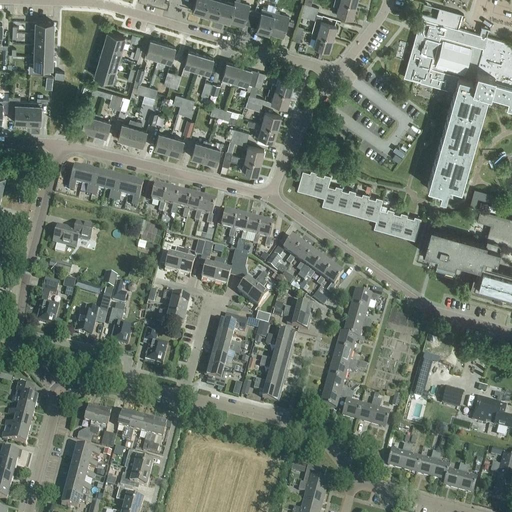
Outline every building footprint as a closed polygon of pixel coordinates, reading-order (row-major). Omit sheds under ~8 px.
[(194,0),(192,10),(205,14),(208,0),(194,0)] [(208,0),(205,14),(216,17),(221,0),(208,0)] [(221,0),(216,17),(229,21),(234,4),(221,0)] [(254,10),(249,8),(250,5),(239,2),(240,0),(235,0),(235,1),(234,4),(229,21),(244,26),(248,13),(253,14),(254,10)] [(352,18),(355,5),(335,0),(334,0),(333,5),(338,6),(336,14),(352,18)] [(302,9),(317,14),(318,8),(304,3),(302,9)] [(259,16),(256,29),(268,33),(274,12),(266,10),(267,7),(263,6),(262,9),(261,12),(254,10),(253,14),(259,16)] [(420,18),(404,77),(426,83),(427,80),(455,88),(427,187),(440,191),(439,197),(445,198),(448,185),(460,188),(487,93),(489,93),(489,94),(508,100),(506,106),(511,107),(511,44),(486,37),(487,34),(480,32),(479,35),(460,29),(457,29),(462,14),(439,7),(436,18),(422,14),(420,18)] [(300,15),(315,20),(317,14),(302,9),(300,15)] [(283,37),(287,24),(293,26),(294,22),(288,20),(289,17),(279,14),(280,11),(275,10),(274,12),(268,33),(283,37)] [(312,32),(333,39),(337,26),(315,20),(312,32)] [(54,22),(37,21),(35,21),(35,22),(32,22),(32,26),(35,26),(35,33),(36,33),(53,33),(54,22)] [(299,42),(303,28),(297,26),(293,40),(299,42)] [(107,31),(104,43),(121,48),(123,42),(126,42),(127,38),(124,37),(107,31)] [(329,51),(333,39),(312,32),(308,45),(329,51)] [(53,33),(36,33),(35,33),(35,40),(32,40),(31,44),(36,44),(53,45),(53,33)] [(135,33),(133,40),(141,43),(144,36),(135,33)] [(158,58),(162,43),(150,40),(145,55),(152,56),(150,60),(157,62),(158,58)] [(121,48),(104,43),(100,54),(121,60),(122,55),(119,54),(121,48)] [(158,58),(157,62),(162,63),(163,60),(170,62),(175,47),(162,43),(158,58)] [(53,45),(36,44),(31,44),(31,49),(34,49),(34,56),(36,56),(52,57),(53,45)] [(196,70),(200,55),(188,51),(184,66),(191,68),(190,71),(195,73),(196,70)] [(119,64),(121,60),(100,54),(97,65),(115,70),(116,63),(119,64)] [(200,55),(196,70),(208,73),(213,58),(200,55)] [(34,68),(52,68),(52,57),(36,56),(34,56),(34,68)] [(233,84),(239,66),(226,62),(222,77),(229,79),(228,82),(233,84)] [(115,70),(97,65),(94,76),(111,81),(114,82),(116,77),(113,76),(115,70)] [(239,66),(233,84),(232,87),(237,89),(239,82),(247,84),(251,70),(239,66)] [(146,91),(147,87),(140,85),(145,70),(138,68),(133,87),(146,91)] [(167,97),(170,87),(174,74),(167,72),(163,85),(167,87),(165,92),(163,91),(161,95),(167,97)] [(261,88),(265,74),(259,72),(254,86),(261,88)] [(292,82),(294,75),(286,72),(284,79),(292,82)] [(174,74),(170,87),(177,89),(181,76),(174,74)] [(271,89),(290,95),(294,82),(292,82),(284,79),(278,78),(276,85),(272,84),(271,89)] [(208,98),(212,84),(204,82),(200,96),(208,98)] [(220,86),(213,84),(210,94),(217,96),(220,86)] [(144,96),(146,91),(133,87),(131,92),(144,96)] [(286,107),(290,95),(271,89),(269,94),(273,95),(271,102),(286,107)] [(112,94),(110,98),(115,100),(114,105),(119,106),(122,97),(112,94)] [(0,121),(1,121),(2,100),(9,100),(9,96),(0,95),(0,121)] [(247,101),(262,105),(263,99),(249,95),(247,101)] [(20,101),(20,98),(20,97),(9,96),(9,100),(15,101),(14,122),(27,123),(28,101),(20,101)] [(129,99),(122,97),(119,106),(119,108),(125,110),(129,99)] [(27,123),(40,124),(41,102),(47,103),(48,98),(36,98),(36,102),(28,101),(27,123)] [(260,111),(262,105),(247,101),(245,107),(260,111)] [(237,118),(238,114),(222,109),(221,113),(230,116),(237,118)] [(154,125),(157,114),(150,112),(147,123),(154,125)] [(257,123),(277,129),(280,116),(265,112),(263,119),(258,117),(257,123)] [(93,133),(97,118),(85,114),(80,129),(93,133)] [(97,118),(93,133),(105,136),(110,122),(97,118)] [(134,127),(136,121),(130,119),(128,125),(121,123),(117,138),(129,142),(134,127)] [(190,136),(194,122),(187,120),(183,134),(190,136)] [(134,127),(129,142),(142,145),(146,131),(140,129),(142,123),(136,121),(134,127)] [(277,129),(257,123),(254,122),(252,128),(256,129),(254,136),(273,141),(277,129)] [(232,135),(247,140),(249,134),(234,129),(232,135)] [(166,151),(171,136),(158,133),(154,147),(166,151)] [(245,146),(247,140),(232,135),(230,141),(245,146)] [(171,136),(166,151),(179,155),(183,140),(171,136)] [(207,145),(203,160),(215,164),(220,149),(216,148),(217,144),(209,141),(207,145)] [(203,160),(207,145),(195,142),(191,157),(203,160)] [(244,158),(260,162),(264,150),(248,146),(246,153),(242,152),(241,157),(244,158)] [(228,167),(232,152),(226,151),(222,166),(228,167)] [(257,175),(260,162),(244,158),(241,157),(239,162),(243,163),(241,171),(257,175)] [(300,174),(303,165),(297,163),(294,172),(300,174)] [(82,186),(87,168),(82,167),(81,169),(74,168),(69,190),(74,191),(76,184),(82,186)] [(92,196),(97,173),(91,172),(92,169),(87,168),(82,186),(88,188),(87,194),(92,196)] [(310,194),(316,175),(317,172),(313,171),(312,173),(302,171),(297,190),(310,194)] [(105,192),(109,174),(104,173),(104,175),(97,173),(92,196),(97,197),(98,190),(105,192)] [(114,201),(120,179),(114,178),(114,175),(109,174),(105,192),(111,193),(109,200),(114,201)] [(324,198),(328,186),(331,176),(326,175),(325,177),(316,175),(310,194),(324,198)] [(127,198),(132,180),(127,178),(126,181),(120,179),(114,201),(119,203),(121,196),(127,198)] [(132,180),(127,198),(133,199),(132,206),(137,207),(143,185),(136,183),(137,181),(132,180)] [(335,209),(341,190),(342,188),(337,186),(337,189),(328,186),(324,198),(322,205),(335,209)] [(163,205),(167,190),(155,187),(151,202),(160,204),(158,212),(163,213),(165,205),(163,205)] [(491,202),(493,195),(474,189),(469,206),(475,208),(478,198),(491,202)] [(175,208),(179,193),(167,190),(163,205),(165,205),(172,207),(170,215),(175,217),(177,209),(175,208)] [(349,213),(355,194),(355,191),(351,190),(350,193),(341,190),(335,209),(349,213)] [(187,211),(191,196),(179,193),(175,208),(177,209),(184,210),(182,218),(187,220),(189,212),(187,211)] [(362,217),(368,198),(369,195),(364,194),(364,196),(355,194),(349,213),(362,217)] [(199,214),(203,199),(191,196),(187,211),(189,212),(196,214),(194,221),(199,223),(201,215),(199,214)] [(376,221),(379,209),(382,199),(378,198),(377,200),(368,198),(362,217),(376,221)] [(199,214),(201,215),(208,217),(206,225),(211,226),(213,217),(212,217),(215,202),(203,199),(199,214)] [(387,232),(393,213),(394,210),(389,209),(388,212),(379,209),(376,221),(373,228),(387,232)] [(511,272),(491,267),(492,261),(496,262),(500,250),(496,249),(498,242),(511,245),(511,218),(480,209),(476,221),(490,224),(485,243),(430,227),(423,252),(422,252),(436,256),(434,264),(453,269),(456,262),(478,268),(475,278),(472,277),(469,288),(511,299),(511,272)] [(233,231),(237,216),(225,213),(221,228),(231,230),(229,238),(233,240),(235,232),(233,231)] [(401,236),(407,217),(407,214),(403,213),(402,216),(393,213),(387,232),(401,236)] [(245,234),(249,219),(237,216),(233,231),(235,232),(243,234),(241,242),(245,243),(247,235),(245,234)] [(407,217),(401,236),(415,240),(421,218),(416,217),(415,219),(407,217)] [(257,237),(261,222),(249,219),(245,234),(247,235),(255,237),(253,245),(257,246),(259,238),(257,237)] [(94,227),(80,223),(76,222),(74,230),(56,225),(52,245),(76,251),(78,241),(90,243),(94,227)] [(257,237),(259,238),(267,240),(265,248),(269,249),(271,240),(270,240),(274,225),(261,222),(257,237)] [(211,242),(214,232),(207,230),(206,236),(201,235),(200,239),(211,242)] [(293,258),(302,246),(292,238),(284,249),(279,246),(273,255),(274,255),(267,265),(277,272),(281,266),(278,264),(281,260),(279,259),(284,252),(291,257),(286,263),(290,266),(295,259),(293,258)] [(201,258),(205,244),(198,242),(194,256),(201,258)] [(205,244),(201,258),(209,260),(213,246),(205,244)] [(303,265),(312,253),(302,246),(293,258),(295,259),(301,264),(296,271),(300,273),(305,267),(303,265)] [(177,274),(183,251),(179,250),(176,257),(169,255),(165,271),(177,274)] [(183,251),(177,274),(190,278),(194,262),(186,260),(188,252),(183,251)] [(238,267),(241,256),(241,254),(234,252),(231,266),(238,267)] [(313,273),(322,260),(312,253),(303,265),(305,267),(311,271),(306,278),(310,280),(315,274),(313,273)] [(266,262),(269,257),(265,254),(261,259),(266,262)] [(241,256),(238,267),(245,269),(248,258),(241,256)] [(214,284),(220,261),(215,259),(213,267),(206,265),(201,281),(214,284)] [(323,280),(333,267),(322,260),(313,273),(315,274),(321,278),(316,285),(320,288),(325,281),(323,280)] [(220,261),(214,284),(226,287),(231,272),(223,269),(225,262),(220,261)] [(69,275),(71,267),(51,262),(49,269),(69,275)] [(323,280),(325,281),(331,286),(326,292),(330,295),(335,288),(334,287),(343,275),(333,267),(323,280)] [(291,285),(296,280),(289,272),(284,276),(291,285)] [(247,301),(262,282),(267,276),(263,273),(253,285),(247,280),(237,293),(247,301)] [(44,293),(36,322),(53,327),(59,306),(47,303),(49,295),(56,296),(59,283),(45,280),(42,292),(44,293)] [(75,297),(77,284),(69,282),(67,295),(75,297)] [(103,286),(79,282),(77,289),(101,294),(103,286)] [(262,282),(247,301),(258,309),(268,296),(262,291),(266,285),(262,282)] [(121,293),(123,284),(117,283),(112,301),(124,304),(126,294),(121,293)] [(132,285),(131,285),(130,285),(129,285),(128,286),(128,287),(127,288),(127,289),(127,290),(127,291),(128,292),(129,293),(130,293),(131,293),(131,294),(132,293),(133,293),(134,293),(134,292),(135,292),(135,291),(136,290),(136,289),(136,288),(135,288),(135,287),(135,286),(134,286),(134,285),(133,285),(132,285)] [(106,314),(113,291),(106,289),(99,312),(106,314)] [(153,304),(156,292),(151,291),(148,302),(153,304)] [(351,306),(367,310),(370,300),(378,302),(379,298),(371,296),(356,291),(351,306)] [(318,292),(315,299),(327,304),(330,298),(318,292)] [(170,308),(186,313),(189,301),(164,294),(163,300),(171,302),(170,308)] [(284,313),(311,320),(314,309),(297,304),(296,311),(285,308),(284,313)] [(128,347),(133,326),(121,323),(124,314),(123,314),(125,308),(113,305),(109,323),(115,325),(110,342),(128,347)] [(364,320),(367,310),(351,306),(347,320),(371,327),(372,322),(364,320)] [(91,337),(97,311),(87,308),(85,314),(80,313),(75,333),(91,337)] [(183,324),(186,313),(170,308),(168,314),(159,312),(156,323),(169,326),(170,321),(183,324)] [(308,331),(311,320),(284,313),(283,318),(288,319),(286,326),(291,327),(290,331),(297,333),(298,329),(308,331)] [(256,322),(268,325),(270,317),(258,314),(256,322)] [(216,332),(233,337),(234,330),(245,333),(248,321),(225,315),(224,322),(219,321),(216,332)] [(370,331),(371,327),(347,320),(343,334),(359,339),(362,329),(370,331)] [(267,333),(269,326),(261,324),(259,331),(267,333)] [(162,366),(168,345),(156,342),(158,333),(147,330),(143,342),(149,343),(145,361),(162,366)] [(231,343),(233,337),(216,332),(213,344),(240,350),(244,352),(245,347),(231,343)] [(266,341),(293,348),(296,336),(280,332),(278,339),(268,336),(266,341)] [(343,334),(341,333),(336,348),(352,352),(355,342),(363,344),(364,340),(359,339),(343,334)] [(427,340),(429,344),(432,345),(436,343),(437,339),(435,336),(432,335),(429,337),(427,340)] [(290,359),(293,348),(266,341),(265,345),(276,348),(274,355),(290,359)] [(239,355),(240,350),(213,344),(210,355),(227,359),(228,352),(239,355)] [(349,362),(352,352),(336,348),(332,362),(356,368),(357,364),(349,362)] [(225,365),(227,359),(210,355),(207,366),(234,373),(235,368),(225,365)] [(287,370),(290,359),(274,355),(272,361),(262,358),(261,363),(287,370)] [(455,367),(456,358),(440,355),(438,364),(455,367)] [(355,373),(356,368),(332,362),(328,376),(344,380),(347,370),(355,373)] [(284,381),(287,370),(261,363),(259,368),(270,370),(268,377),(284,381)] [(233,377),(234,373),(207,366),(204,377),(208,378),(206,386),(223,390),(226,382),(224,382),(226,375),(233,377)] [(416,389),(414,397),(422,399),(424,391),(426,384),(428,374),(420,372),(418,382),(416,389)] [(341,390),(344,380),(328,376),(324,390),(348,397),(349,393),(341,390)] [(281,392),(284,381),(268,377),(266,383),(256,381),(255,385),(281,392)] [(243,394),(250,395),(253,383),(246,381),(243,394)] [(18,406),(35,411),(38,399),(32,397),(34,389),(18,385),(15,395),(21,397),(20,401),(12,400),(11,405),(18,406)] [(278,404),(281,392),(255,385),(253,390),(264,393),(262,399),(278,404)] [(459,408),(462,393),(447,389),(443,404),(459,408)] [(346,401),(348,397),(324,390),(320,405),(336,409),(339,399),(346,401)] [(353,394),(352,394),(349,393),(348,397),(346,401),(342,417),(356,421),(361,405),(351,402),(353,394)] [(506,406),(500,405),(503,395),(495,393),(494,398),(499,399),(498,402),(493,401),(493,402),(478,398),(472,420),(494,426),(494,427),(498,428),(496,436),(505,438),(507,430),(511,431),(511,419),(503,417),(506,406)] [(397,408),(400,397),(394,396),(391,406),(397,408)] [(371,425),(377,401),(373,399),(371,408),(361,405),(356,421),(371,425)] [(377,401),(371,425),(385,429),(390,413),(379,410),(382,402),(377,401)] [(31,422),(35,411),(18,406),(17,413),(9,411),(8,416),(15,418),(31,422)] [(93,436),(100,410),(88,407),(84,423),(91,425),(89,431),(87,430),(78,434),(77,441),(90,444),(93,436)] [(100,410),(93,436),(97,437),(100,427),(107,429),(111,413),(100,410)] [(126,441),(133,414),(122,411),(117,428),(124,429),(121,440),(126,441)] [(140,434),(144,417),(133,414),(126,441),(131,442),(133,432),(140,434)] [(147,451),(155,420),(144,417),(140,434),(146,435),(142,452),(147,453),(147,451)] [(28,434),(31,422),(15,418),(13,425),(6,423),(5,428),(12,430),(28,434)] [(155,420),(147,451),(157,453),(158,447),(153,446),(156,438),(162,439),(167,423),(155,420)] [(25,446),(28,434),(12,430),(10,437),(3,435),(2,440),(25,446)] [(107,448),(110,435),(104,434),(101,446),(107,448)] [(110,435),(107,448),(113,449),(116,437),(110,435)] [(402,470),(408,447),(404,445),(402,453),(392,451),(387,466),(402,470)] [(124,456),(126,448),(118,446),(116,455),(124,456)] [(90,463),(91,456),(99,458),(100,453),(77,447),(73,459),(90,463)] [(416,474),(420,458),(410,456),(412,448),(408,447),(402,470),(416,474)] [(493,448),(491,455),(501,458),(503,450),(493,448)] [(0,462),(16,467),(19,455),(3,450),(1,457),(0,457),(0,462)] [(133,472),(150,476),(153,464),(140,461),(141,456),(129,453),(126,464),(134,466),(133,472)] [(431,478),(437,454),(433,453),(431,461),(420,458),(416,474),(431,478)] [(448,471),(449,466),(439,463),(441,455),(437,454),(431,478),(445,481),(445,482),(448,471)] [(492,468),(511,473),(511,458),(503,456),(501,466),(493,464),(492,468)] [(97,465),(90,463),(73,459),(70,470),(87,475),(87,474),(88,468),(96,470),(97,465)] [(0,474),(12,478),(16,467),(0,462),(0,474)] [(458,490),(464,467),(460,466),(458,473),(448,471),(445,482),(445,481),(443,486),(458,490)] [(306,470),(293,467),(292,474),(304,477),(306,470)] [(464,467),(458,490),(472,494),(477,479),(466,476),(468,468),(464,467)] [(511,489),(511,486),(511,473),(492,468),(490,473),(498,475),(496,485),(511,489)] [(94,476),(87,474),(87,475),(70,470),(67,482),(83,486),(84,486),(85,479),(92,481),(94,476)] [(146,488),(150,476),(133,472),(131,478),(123,475),(120,486),(132,489),(133,485),(146,488)] [(0,487),(9,490),(12,478),(0,474),(0,487)] [(299,487),(325,494),(329,482),(310,476),(307,485),(300,483),(299,487)] [(91,488),(84,486),(83,486),(67,482),(64,494),(80,498),(82,491),(89,493),(91,488)] [(507,504),(511,489),(496,485),(493,495),(485,493),(484,497),(492,499),(507,504)] [(0,500),(6,502),(9,490),(0,487),(0,500)] [(322,507),(325,494),(299,487),(298,491),(305,493),(303,502),(322,507)] [(123,509),(135,511),(140,511),(143,501),(130,498),(131,493),(119,490),(116,501),(124,503),(123,509)] [(97,511),(100,503),(80,498),(64,494),(61,506),(77,510),(79,503),(91,506),(89,511),(97,511)] [(320,511),(322,507),(303,502),(301,510),(294,508),(292,511),(320,511)]
